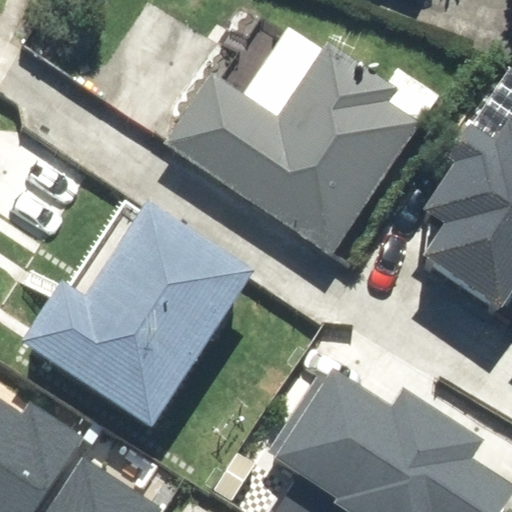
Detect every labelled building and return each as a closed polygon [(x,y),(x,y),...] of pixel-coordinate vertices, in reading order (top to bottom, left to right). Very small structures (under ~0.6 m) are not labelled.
[(218,75),(171,146),(339,256),(428,123),(395,101),(404,88),(335,43),(285,119),(218,75)] [(431,263),(509,315),(511,311),(511,139),(511,140),(499,132),(491,142),(479,135),(457,169),(464,173),(433,218),(452,231),(431,263)] [(30,353),(159,436),(262,278),(157,210),(95,305),(71,290),(30,353)] [(400,414),(340,375),(281,466),(345,507),(342,511),(341,511),(511,511),(511,486),(481,466),(492,449),(411,397),(400,414)] [(0,412),(0,511),(36,511),(81,446),(27,411),(19,425),(0,412)] [(150,511),(83,467),(52,511),(150,511)]
